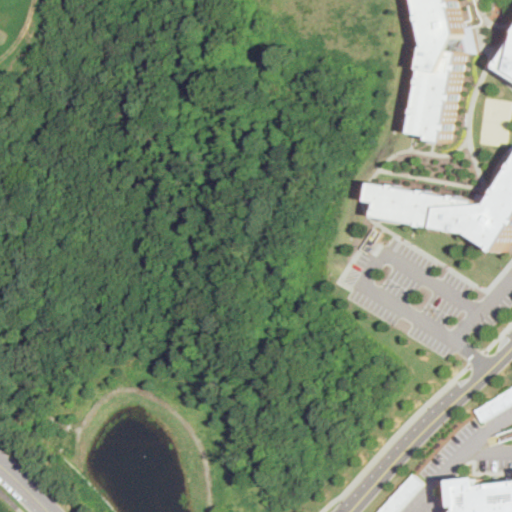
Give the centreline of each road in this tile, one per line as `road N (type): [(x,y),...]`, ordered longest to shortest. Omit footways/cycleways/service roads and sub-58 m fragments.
road 1 (tertiary): [(348,511),(511,344)]
road 2 (residential): [(409,511),(511,413)]
